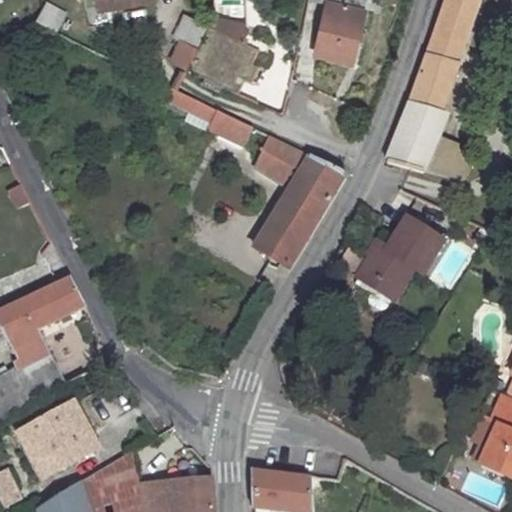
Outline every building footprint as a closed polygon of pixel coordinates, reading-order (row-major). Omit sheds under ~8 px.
[(106,0),(96,0),(98,9),(108,7),(106,0)] [(364,9),(358,8),(359,2),(350,0),(320,0),(326,1),(314,53),(351,62),(364,9)] [(359,2),(358,8),(364,9),(365,0),(350,0),(359,2)] [(446,0),(427,55),(457,64),(480,0),(446,0)] [(45,6),(37,24),(52,32),(62,14),(45,6)] [(184,13),(173,36),(179,38),(169,60),(187,68),(208,24),(199,20),(184,13)] [(244,34),(246,17),(215,13),(213,30),(244,34)] [(427,55),(384,162),(423,174),(423,172),(441,132),(447,117),(440,113),(457,64),(427,55)] [(286,69),(262,64),(256,99),(280,103),(286,69)] [(194,100),(171,90),(166,100),(188,111),(194,100)] [(217,111),(194,100),(188,111),(188,112),(211,123),(217,111)] [(251,128),(217,111),(211,123),(208,129),(243,145),(251,128)] [(423,172),(462,184),(463,184),(469,182),(471,179),(482,151),(482,150),(441,132),(423,172)] [(345,174),(268,136),(254,166),(283,183),(285,179),(293,183),(254,248),(288,268),(345,174)] [(21,185),(8,192),(17,208),(29,201),(21,185)] [(396,292),(397,293),(411,270),(421,276),(442,241),(405,218),(387,248),(377,242),(360,270),(364,273),(361,277),(377,287),(375,291),(377,298),(384,302),(392,300),(396,292)] [(70,279),(0,312),(0,322),(20,361),(40,399),(66,385),(37,330),(84,306),(70,279)] [(20,361),(13,364),(17,372),(0,381),(0,420),(40,399),(20,361)] [(497,426),(479,465),(511,480),(511,401),(505,398),(501,396),(489,423),(497,426)] [(81,459),(71,443),(90,433),(74,404),(19,433),(27,449),(32,447),(37,456),(28,460),(40,481),(81,459)] [(90,433),(71,443),(81,459),(99,448),(90,433)] [(131,453),(79,484),(87,511),(143,511),(138,483),(131,453)] [(252,473),(254,507),(286,511),(311,511),(311,479),(252,473)] [(188,480),(138,483),(143,511),(213,511),(212,486),(189,489),(188,480)] [(87,511),(79,484),(39,508),(39,511),(87,511)]
